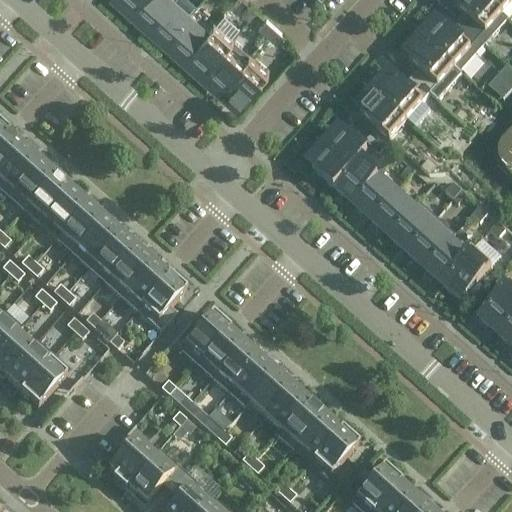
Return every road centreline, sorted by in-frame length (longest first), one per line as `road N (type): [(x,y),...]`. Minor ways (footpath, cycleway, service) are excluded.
road 1 (residential): [(511,436),(212,175)]
road 2 (residential): [(212,175),(16,0)]
road 3 (residential): [(212,175),(321,53)]
